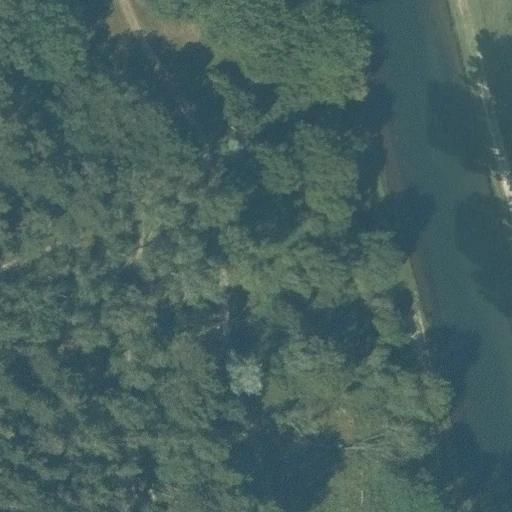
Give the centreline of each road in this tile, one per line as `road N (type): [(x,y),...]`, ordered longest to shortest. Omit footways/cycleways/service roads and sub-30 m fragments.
road 1 (track): [(147,195),(208,178),(240,415),(272,511)]
road 2 (track): [(132,511),(132,340),(147,195)]
road 3 (track): [(116,0),(136,50),(207,147),(208,178)]
